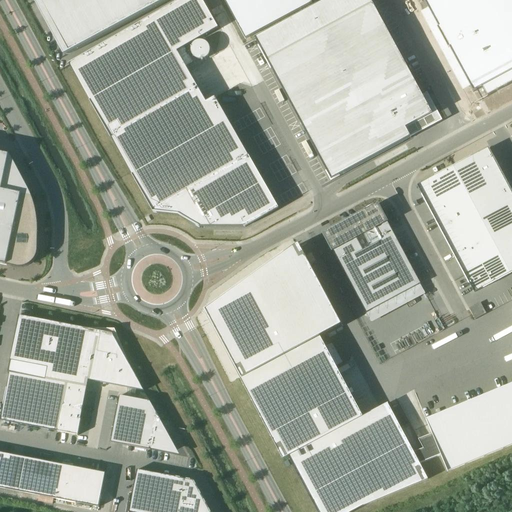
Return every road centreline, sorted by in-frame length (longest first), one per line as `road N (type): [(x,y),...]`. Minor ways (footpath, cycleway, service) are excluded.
road 1 (unknown): [(297,223),(364,355),(388,374),(473,339),(460,312),(511,279)]
road 2 (tertiary): [(140,253),(5,0)]
road 3 (tertiary): [(286,511),(179,300)]
road 4 (tertiary): [(162,310),(277,511)]
road 5 (residential): [(185,270),(249,248),(389,174)]
road 6 (residential): [(60,294),(56,201),(0,91)]
road 7 (unclassified): [(389,174),(460,312)]
road 8 (residential): [(389,174),(511,110)]
